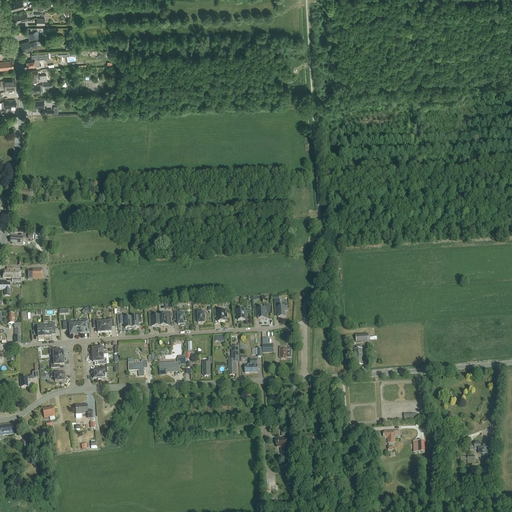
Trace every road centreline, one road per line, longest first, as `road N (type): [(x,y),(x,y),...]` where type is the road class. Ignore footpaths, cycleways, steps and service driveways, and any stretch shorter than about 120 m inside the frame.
road 1 (tertiary): [(0,248),(22,110),(18,62),(0,6)]
road 2 (residential): [(305,323),(84,341)]
road 3 (unclassified): [(87,389),(303,378)]
road 4 (unclassified): [(303,378),(511,361)]
road 5 (track): [(329,377),(338,511)]
